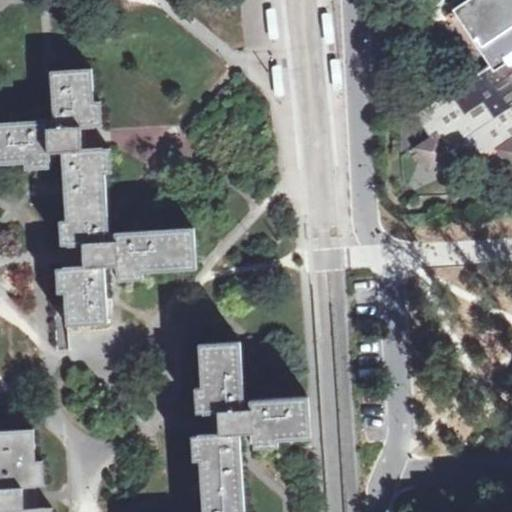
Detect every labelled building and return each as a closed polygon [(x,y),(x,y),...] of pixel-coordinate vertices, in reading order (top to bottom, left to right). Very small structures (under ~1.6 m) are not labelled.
[(511,0),(468,0),(455,9),(454,9),(474,40),(490,65),(495,72),(496,71),(492,64),(504,55),(509,62),(511,59),(511,0)] [(273,18),(273,12),(269,12),(272,43),(278,42),(275,18),(273,18)] [(330,40),(331,46),(335,46),(332,14),(326,15),(328,40),(330,40)] [(511,59),(509,62),(504,55),(492,64),(496,71),(495,72),(490,65),(415,114),(431,137),(414,148),(430,171),(458,151),(475,155),(480,163),(490,164),(496,175),(505,177),(511,172),(511,59)] [(339,60),(331,61),(333,90),(342,90),(339,60)] [(283,65),(273,66),(276,97),(285,97),(283,65)] [(0,165),(22,164),(23,172),(50,170),(48,153),(63,152),(67,220),(59,221),(61,244),(84,243),(85,269),(57,270),(57,294),(66,294),(68,324),(106,321),(103,268),(119,267),(119,281),(143,280),(143,271),(197,269),(195,229),(117,233),(117,240),(108,241),(107,214),(103,149),(82,150),(81,129),(94,128),(96,128),(93,69),(51,71),(55,128),(47,129),(47,122),(0,124),(0,165)] [(216,411),(218,434),(191,436),(193,462),(199,462),(202,511),(245,511),(240,434),(253,433),(254,448),(280,446),(280,439),(311,437),(308,397),(252,401),(252,407),(245,407),(240,343),(200,346),(202,388),(194,389),(196,413),(216,411)] [(52,511),(53,508),(26,509),(25,488),(45,487),(44,461),(37,461),(35,429),(0,431),(0,510),(6,510),(6,511),(52,511)]
